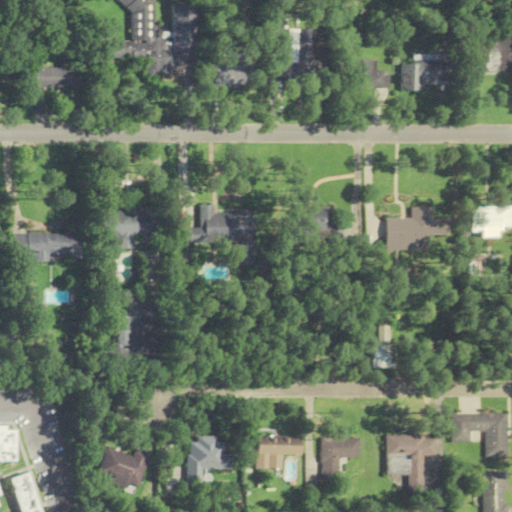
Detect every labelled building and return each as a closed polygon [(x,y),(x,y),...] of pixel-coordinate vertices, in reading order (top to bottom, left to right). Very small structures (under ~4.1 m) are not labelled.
[(192,31),(161,31),(161,26),(151,26),(150,0),(119,0),(120,35),(102,35),(102,58),(143,58),(143,73),(192,72),(192,31)] [(265,80),(308,80),(308,29),(284,29),(283,60),(265,59),(265,80)] [(511,35),(475,35),(475,71),(511,71),(511,35)] [(210,86),(246,86),(247,48),(211,47),(210,86)] [(386,90),(386,72),(369,72),(370,60),(346,60),(346,90),(386,90)] [(417,84),(443,84),(443,61),(398,60),(397,91),(417,91),(417,84)] [(34,88),(78,88),(78,68),(34,68),(34,88)] [(196,228),(176,228),(176,244),(233,244),(233,249),(241,250),(241,214),(211,213),(211,205),(196,205),(196,228)] [(149,206),(120,206),(120,211),(99,211),(99,240),(111,241),(111,249),(130,249),(130,237),(149,237),(149,206)] [(325,231),(325,243),(340,243),(339,223),(330,223),(330,207),(295,207),(295,231),(325,231)] [(427,252),(427,235),(448,236),(448,219),(430,219),(430,208),(408,207),(408,219),(384,218),(383,251),(427,252)] [(510,208),(466,209),(467,233),(511,232),(510,208)] [(80,259),(80,234),(11,234),(11,258),(30,258),(30,259),(80,259)] [(114,349),(107,349),(107,363),(127,363),(127,316),(114,316),(114,349)] [(369,368),(393,368),(393,344),(369,344),(369,368)] [(505,414),(449,414),(449,443),(468,443),(468,431),(483,431),(483,457),(505,457),(505,414)] [(0,461),(13,461),(13,427),(0,427),(0,461)] [(279,469),(279,454),(298,454),(298,435),(254,435),(254,469),(279,469)] [(386,474),(407,474),(408,496),(422,496),(422,455),(435,455),(434,435),(385,436),(386,474)] [(229,468),(229,453),(221,453),(221,437),(193,437),(193,441),(185,441),(185,485),(200,485),(200,468),(229,468)] [(338,480),(337,457),(357,457),(357,437),(319,438),(320,481),(338,480)] [(129,456),(104,448),(96,472),(105,475),(103,479),(136,490),(147,453),(132,448),(129,456)] [(504,511),(504,471),(471,471),(471,484),(481,484),(480,511),(504,511)] [(38,511),(26,472),(7,477),(17,511),(38,511)]
